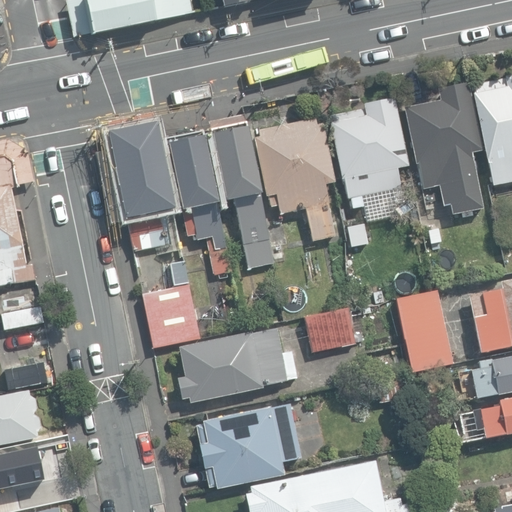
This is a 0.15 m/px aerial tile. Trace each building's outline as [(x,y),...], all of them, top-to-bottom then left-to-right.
[(192,13),(189,0),(71,0),(68,1),(75,37),(89,34),(192,13)] [(487,160),(492,187),(511,182),(511,70),(509,76),(504,77),(504,79),(473,85),(475,94),(472,94),(485,160),(487,160)] [(450,206),(452,215),(482,208),(471,154),(483,151),(468,84),(437,91),(439,100),(403,107),(415,165),(417,165),(422,190),(438,186),(443,208),(450,206)] [(350,198),(352,209),(364,206),(362,197),(402,188),(398,169),(409,167),(393,98),(364,105),(365,110),(331,117),(332,124),(330,124),(347,199),(350,198)] [(305,209),(312,241),(336,236),(325,185),(335,183),(322,124),(317,125),(316,119),(258,131),(259,136),(253,138),(266,197),(268,197),(270,208),(278,206),(280,215),(305,209)] [(242,237),(248,269),(273,264),(246,122),(210,129),(224,201),(233,199),(238,220),(233,221),(236,239),(242,237)] [(126,219),(133,252),(179,243),(172,210),(175,209),(158,125),(108,135),(125,219),(126,219)] [(206,238),(213,275),(231,271),(201,128),(166,136),(187,235),(196,233),(197,240),(206,238)] [(0,286),(36,279),(32,264),(26,265),(11,190),(19,188),(14,163),(4,157),(0,158),(0,286)] [(347,228),(352,248),(367,244),(362,224),(347,228)] [(429,245),(441,242),(438,228),(427,231),(429,245)] [(169,264),(173,287),(187,284),(184,261),(169,264)] [(469,297),(480,353),(511,346),(511,279),(499,282),(500,289),(479,293),(480,295),(469,297)] [(142,295),(153,348),(200,338),(189,285),(142,295)] [(396,298),(411,372),(451,364),(437,290),(396,298)] [(305,317),(312,353),(356,345),(348,308),(305,317)] [(189,398),(190,403),(263,388),(262,386),(296,378),(291,352),(281,354),(276,328),(179,348),(185,377),(177,379),(182,399),(189,398)] [(470,370),(476,399),(511,391),(511,355),(478,363),(480,368),(470,370)] [(2,371),(6,390),(39,383),(36,365),(2,371)] [(374,378),(380,404),(405,398),(399,373),(374,378)] [(0,443),(38,436),(37,432),(41,426),(39,417),(33,413),(37,407),(35,398),(30,395),(29,390),(0,395),(0,443)] [(511,397),(497,400),(498,406),(459,414),(464,442),(511,432),(511,397)] [(217,485),(217,488),(284,475),(281,462),(300,458),(289,404),(203,421),(203,425),(196,426),(208,487),(217,485)] [(0,495),(48,486),(38,439),(0,447),(0,495)] [(408,511),(407,504),(401,505),(399,498),(383,501),(375,460),(250,486),(250,492),(245,493),(248,511),(408,511)] [(25,495),(1,500),(4,511),(20,511),(28,510),(25,495)] [(511,511),(511,503),(491,508),(492,511),(511,511)]
